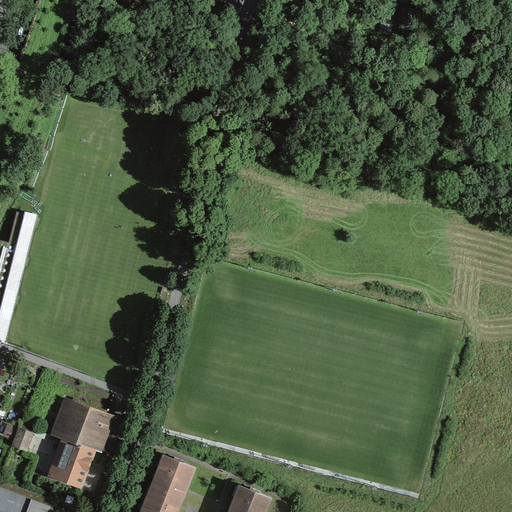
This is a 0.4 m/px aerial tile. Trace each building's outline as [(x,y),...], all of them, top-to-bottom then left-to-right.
[(393,22),(381,19),(379,31),(385,32),(391,33),(393,22)] [(388,191),(375,192),(376,200),(389,199),(388,191)] [(37,214),(24,211),(24,214),(0,307),(0,339),(5,341),(37,214)] [(0,240),(0,307),(24,214),(17,212),(9,243),(0,240)] [(72,401),(58,437),(68,441),(68,440),(94,450),(96,444),(107,414),(72,401)] [(26,448),(31,434),(19,430),(14,444),(26,448)] [(58,452),(63,454),(63,453),(89,463),(90,459),(94,450),(68,440),(68,441),(64,450),(59,448),(58,452)] [(63,453),(63,454),(61,459),(56,457),(50,474),(80,486),(82,481),(89,463),(63,453)] [(147,497),(177,509),(195,466),(183,462),(184,460),(174,456),(174,458),(165,454),(151,489),(147,497)] [(14,468),(6,465),(3,473),(12,476),(14,468)] [(264,511),(270,497),(259,492),(260,491),(250,487),(250,488),(240,485),(229,511),(264,511)] [(0,511),(27,511),(31,502),(13,496),(0,490),(0,511)] [(176,511),(177,509),(147,497),(141,511),(176,511)] [(27,511),(50,511),(52,507),(32,499),(31,502),(27,511)]
